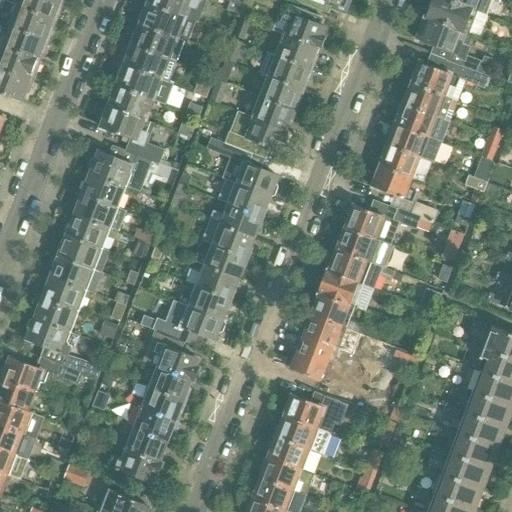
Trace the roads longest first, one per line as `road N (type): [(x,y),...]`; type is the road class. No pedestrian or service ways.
road 1 (residential): [(197,511),(390,0)]
road 2 (residential): [(101,0),(0,263)]
